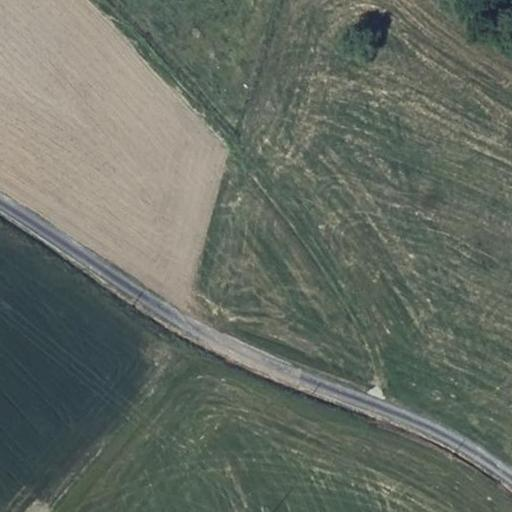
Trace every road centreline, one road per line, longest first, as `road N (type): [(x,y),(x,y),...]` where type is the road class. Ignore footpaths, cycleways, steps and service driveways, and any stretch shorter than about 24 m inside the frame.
road 1 (unclassified): [(0,205),(207,339),(445,439),(511,484)]
road 2 (track): [(100,0),(287,200),(373,340),(404,421)]
